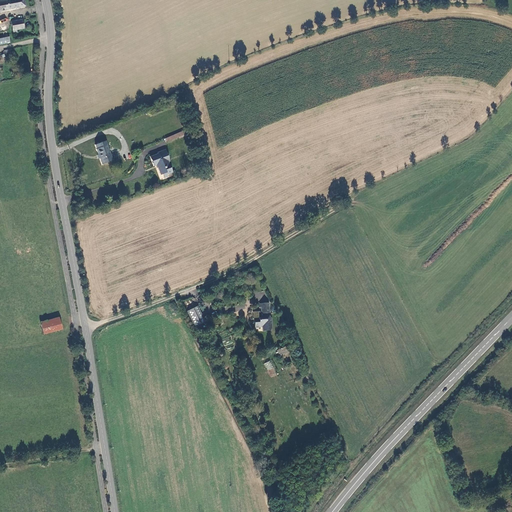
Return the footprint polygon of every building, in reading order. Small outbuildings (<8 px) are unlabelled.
[(0,0),(0,12),(26,7),(25,0),(0,0)] [(23,21),(11,23),(13,36),(14,36),(14,33),(15,33),(15,31),(24,29),(23,21)] [(167,142),(185,136),(183,132),(166,137),(167,142)] [(95,148),(96,149),(101,165),(112,161),(106,145),(107,145),(105,140),(94,145),(96,148),(95,148)] [(168,163),(170,162),(165,150),(157,153),(157,154),(150,157),(153,166),(157,165),(158,167),(157,167),(160,175),(162,174),(165,173),(166,175),(172,173),(168,163)] [(262,314),(269,313),(268,303),(259,304),(259,307),(261,307),(262,314)] [(205,322),(197,306),(187,311),(195,327),(205,322)] [(269,319),(269,313),(262,314),(262,316),(261,316),(259,318),(254,319),(255,322),(254,322),(254,328),(260,328),(260,327),(262,326),(263,332),(272,331),(271,319),(269,319)] [(44,335),(62,330),(59,318),(41,322),(41,326),(44,335)] [(277,350),(280,356),(288,352),(286,347),(277,350)] [(271,361),(264,363),(270,378),(276,375),(271,361)]
